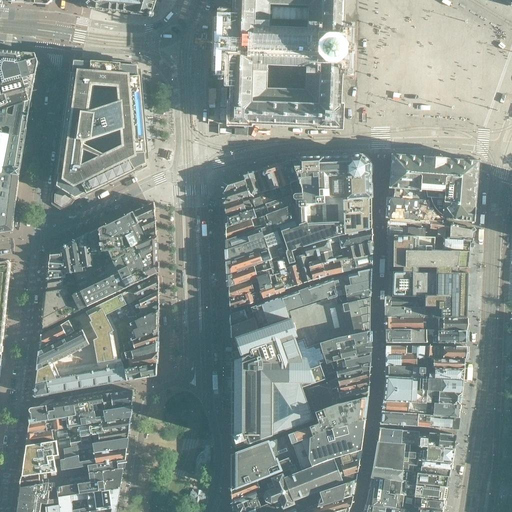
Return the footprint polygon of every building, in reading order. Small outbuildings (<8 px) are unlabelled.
[(82,0),(83,1),(85,1),(90,7),(90,8),(91,9),(92,9),(93,9),(93,7),(101,8),(101,9),(102,10),(124,12),(132,13),(132,14),(151,15),(155,0),(82,0)] [(317,131),(337,132),(342,132),(343,107),(341,107),(342,75),(352,75),(353,24),(344,24),(344,0),(232,0),(232,21),(222,21),(221,74),(231,75),(230,103),(228,103),(227,128),(252,129),(252,125),(263,125),(263,126),(307,128),(307,127),(317,127),(317,131)] [(0,110),(31,101),(38,62),(37,58),(36,59),(35,54),(34,53),(0,50),(0,110)] [(147,151),(140,78),(140,76),(139,76),(138,66),(121,65),(121,64),(119,63),(94,61),(94,62),(91,61),(91,62),(74,61),(73,73),(72,73),(72,76),(71,76),(66,113),(66,117),(58,172),(59,172),(58,174),(59,174),(57,186),(59,187),(56,191),(56,192),(55,194),(54,203),(61,207),(69,203),(71,200),(72,200),(74,197),(76,198),(87,193),(90,192),(90,193),(133,171),(135,170),(135,169),(146,163),(146,153),(146,151),(147,151)] [(20,168),(23,153),(26,130),(27,130),(27,129),(28,119),(31,101),(0,110),(0,233),(11,231),(12,231),(13,230),(14,217),(16,198),(19,176),(20,169),(21,169),(20,168)] [(169,145),(164,144),(161,156),(167,157),(169,145)] [(370,183),(370,177),(371,177),(371,175),(371,173),(370,165),(371,165),(371,163),(369,162),(363,157),(363,156),(362,155),(360,155),(360,156),(352,156),(350,156),(348,156),(348,157),(349,174),(350,174),(351,199),(372,198),(372,196),(371,184),(371,183),(370,183)] [(476,190),(477,186),(477,185),(477,184),(477,183),(477,178),(478,178),(478,177),(477,176),(478,171),(478,170),(478,169),(478,167),(479,165),(478,165),(478,162),(476,162),(476,161),(474,161),(471,161),(468,161),(467,160),(467,161),(462,161),(462,160),(460,160),(455,160),(455,159),(454,159),(454,160),(448,159),(448,158),(445,158),(445,159),(441,158),(430,157),(425,157),(423,156),(423,157),(417,157),(416,156),(416,157),(411,157),(411,156),(409,156),(404,156),(404,155),(403,155),(403,156),(397,155),(395,155),(392,155),(392,158),(389,188),(424,191),(430,191),(431,197),(431,199),(431,200),(432,203),(433,203),(433,205),(434,207),(435,208),(437,210),(439,212),(440,214),(442,215),(443,216),(445,216),(445,217),(448,218),(451,218),(462,221),(475,222),(475,213),(474,213),(475,210),(476,210),(476,208),(475,207),(476,202),(476,199),(476,197),(476,192),(477,192),(477,190),(476,190)] [(317,242),(372,229),(372,210),(372,201),(372,198),(351,199),(350,174),(349,174),(325,175),(324,157),(309,158),(300,159),(300,158),(297,158),(297,160),(292,161),(302,193),(302,196),(297,196),(294,197),(294,201),(297,203),(297,207),(299,207),(300,226),(299,226),(279,232),(286,253),(283,254),(288,266),(293,264),(296,263),(304,283),(312,280),(306,264),(301,248),(317,242)] [(349,174),(348,157),(342,157),(331,157),(331,158),(326,158),(326,157),(324,157),(325,175),(349,174)] [(302,193),(292,161),(291,161),(283,163),(293,195),(302,193)] [(293,195),(283,163),(282,163),(282,164),(275,166),(274,166),(280,185),(279,185),(283,199),(293,195)] [(280,185),(274,166),(273,166),(264,169),(263,170),(269,188),(268,189),(270,195),(272,202),(283,199),(279,185),(280,185)] [(269,188),(263,170),(253,173),(259,192),(258,192),(262,205),(272,202),(270,195),(265,197),(263,190),(268,189),(269,188)] [(259,192),(253,173),(244,176),(247,186),(225,193),(225,204),(242,199),(247,198),(250,196),(254,208),(262,205),(258,192),(259,192)] [(247,186),(244,176),(236,179),(225,183),(224,184),(224,185),(225,193),(247,186)] [(389,188),(389,197),(426,201),(424,191),(389,188)] [(254,208),(250,196),(247,198),(247,200),(242,201),(242,199),(225,204),(225,205),(226,216),(254,208)] [(426,201),(389,197),(388,219),(430,222),(435,219),(426,201)] [(283,254),(276,233),(279,232),(299,226),(290,198),(265,206),(266,211),(267,215),(264,216),(267,227),(227,240),(227,250),(228,262),(229,274),(229,275),(281,255),(283,254)] [(155,216),(154,212),(154,207),(154,206),(154,203),(151,204),(150,204),(150,205),(145,207),(144,207),(143,208),(142,208),(141,208),(134,212),(138,224),(154,216),(155,216)] [(250,221),(248,215),(258,212),(259,218),(264,216),(267,215),(265,206),(226,218),(225,218),(226,228),(250,221)] [(132,247),(124,230),(138,224),(134,212),(133,213),(133,212),(132,213),(124,217),(122,217),(114,221),(105,226),(104,226),(101,228),(99,229),(106,263),(106,265),(135,252),(132,247)] [(156,236),(155,230),(155,226),(154,216),(138,224),(124,230),(132,247),(156,236)] [(227,240),(267,227),(264,216),(259,218),(250,221),(226,228),(226,229),(227,240)] [(431,224),(437,221),(435,219),(430,222),(388,219),(388,218),(388,227),(428,229),(431,229),(431,224)] [(473,231),(472,229),(467,228),(466,228),(450,225),(450,224),(444,223),(437,221),(431,224),(431,229),(439,230),(439,234),(439,237),(441,238),(447,238),(472,239),(472,238),(473,231)] [(428,234),(428,229),(388,227),(387,227),(387,235),(419,237),(435,237),(439,237),(439,234),(428,234)] [(106,263),(99,229),(89,234),(95,265),(106,263)] [(319,254),(372,242),(372,241),(372,229),(317,242),(301,248),(306,264),(313,261),(312,258),(316,256),(316,259),(320,258),(319,254)] [(95,265),(89,234),(78,239),(84,267),(95,265)] [(467,302),(467,296),(468,288),(467,288),(467,281),(468,281),(468,280),(467,280),(468,274),(468,273),(452,273),(452,270),(452,268),(469,268),(470,259),(470,253),(470,252),(434,250),(434,252),(428,252),(428,246),(428,245),(427,244),(426,244),(426,243),(425,243),(424,243),(423,244),(422,244),(422,245),(422,246),(422,252),(418,252),(419,237),(387,235),(387,267),(398,267),(418,267),(418,265),(435,265),(435,270),(435,289),(418,289),(418,287),(386,287),(386,296),(424,297),(424,295),(418,295),(418,294),(427,294),(427,292),(433,292),(433,294),(436,294),(436,317),(436,318),(438,318),(467,318),(467,317),(466,317),(467,310),(467,309),(467,304),(467,302)] [(118,292),(157,273),(156,242),(156,236),(132,247),(135,252),(106,265),(106,263),(95,265),(84,267),(84,271),(75,273),(76,276),(75,277),(78,293),(73,296),(80,310),(87,306),(88,306),(97,302),(98,302),(106,297),(106,298),(107,297),(115,293),(116,293),(118,291),(118,292)] [(470,252),(472,239),(447,238),(447,247),(440,247),(441,238),(439,237),(435,237),(434,250),(470,252)] [(84,271),(84,267),(78,239),(78,240),(73,242),(70,244),(75,273),(84,271)] [(372,264),(372,254),(372,253),(371,253),(371,242),(372,242),(319,254),(320,258),(326,276),(345,271),(345,272),(346,271),(354,269),(354,270),(355,269),(362,267),(362,268),(363,267),(371,265),(371,266),(372,266),(372,265),(372,264)] [(76,276),(75,273),(70,244),(61,248),(63,259),(64,266),(65,271),(66,279),(75,277),(76,276)] [(63,259),(61,248),(53,252),(51,255),(51,259),(63,259)] [(302,284),(296,267),(294,268),(293,264),(288,266),(283,254),(281,255),(293,287),(302,284)] [(229,287),(267,272),(271,282),(275,293),(276,293),(278,292),(282,291),(284,290),(293,287),(281,255),(229,275),(228,275),(229,286),(229,287)] [(326,276),(320,258),(316,259),(316,256),(312,258),(313,261),(306,264),(312,280),(326,276)] [(64,266),(63,259),(51,259),(50,261),(50,267),(49,267),(50,267),(64,266)] [(3,339),(7,299),(7,298),(6,298),(6,291),(7,291),(8,291),(8,290),(10,266),(11,263),(10,262),(9,262),(9,261),(8,261),(8,260),(0,261),(0,354),(2,354),(3,344),(2,344),(2,339),(3,339)] [(418,280),(418,272),(418,269),(418,267),(398,267),(398,269),(398,272),(387,272),(386,280),(418,280)] [(287,311),(328,298),(328,299),(334,298),(337,297),(342,295),(371,288),(371,281),(371,280),(372,270),(364,271),(349,275),(349,274),(348,275),(333,279),(333,278),(333,279),(299,291),(298,291),(282,297),(282,296),(282,297),(256,306),(251,307),(252,308),(255,318),(259,329),(289,319),(287,311)] [(66,279),(65,271),(49,274),(47,283),(66,279)] [(259,287),(271,282),(267,272),(229,287),(230,298),(243,293),(249,291),(259,287)] [(127,304),(158,289),(158,276),(157,276),(135,287),(131,289),(122,294),(127,304)] [(80,310),(73,296),(78,293),(75,277),(66,279),(47,283),(48,283),(48,291),(47,291),(47,292),(46,292),(43,325),(46,327),(47,328),(80,310)] [(275,293),(271,282),(259,287),(263,298),(275,293)] [(263,298),(259,287),(249,291),(253,302),(256,300),(260,299),(260,298),(262,298),(263,298)] [(336,305),(370,296),(371,289),(371,288),(342,295),(343,299),(338,301),(337,297),(334,298),(336,305)] [(133,312),(141,308),(159,299),(158,291),(131,305),(133,312)] [(253,302),(249,291),(243,293),(247,304),(250,303),(253,302)] [(247,304),(243,293),(230,298),(228,298),(228,302),(230,301),(230,309),(247,304)] [(126,359),(124,349),(123,343),(132,340),(129,331),(133,329),(131,322),(127,323),(124,308),(123,306),(127,304),(122,294),(76,317),(68,320),(75,333),(80,330),(83,347),(38,370),(36,384),(47,382),(49,394),(62,392),(122,381),(127,381),(124,369),(122,360),(126,359)] [(370,331),(370,306),(370,298),(370,296),(336,305),(334,298),(328,299),(289,312),(297,338),(303,336),(304,338),(307,349),(340,338),(370,331)] [(424,307),(424,297),(386,296),(385,307),(424,307)] [(131,322),(159,310),(159,299),(141,308),(142,313),(135,316),(133,312),(131,305),(124,308),(127,323),(131,322)] [(431,317),(431,307),(424,307),(385,307),(385,317),(431,317)] [(252,308),(231,315),(231,326),(255,318),(252,308)] [(159,331),(159,310),(131,322),(133,329),(129,331),(132,340),(159,331)] [(433,342),(433,330),(438,330),(438,318),(436,318),(436,317),(431,317),(385,317),(386,330),(386,343),(433,342)] [(255,318),(231,326),(231,338),(259,329),(255,318)] [(466,329),(467,318),(438,318),(438,330),(466,330),(466,329)] [(40,351),(75,333),(68,320),(42,334),(41,334),(40,351)] [(38,370),(83,347),(80,330),(75,333),(40,351),(38,370)] [(465,338),(466,334),(465,334),(466,331),(466,330),(438,330),(433,330),(433,342),(465,342),(466,342),(466,341),(465,341),(465,337),(465,338)] [(159,331),(132,340),(123,343),(124,349),(131,348),(131,349),(158,342),(159,331)] [(314,421),(303,389),(326,380),(321,364),(327,362),(325,354),(344,348),(370,341),(370,331),(340,338),(307,349),(304,338),(271,348),(269,341),(251,347),(250,345),(232,351),(232,362),(232,368),(232,372),(232,379),(232,380),(231,380),(231,382),(232,382),(232,390),(232,393),(232,401),(232,411),(232,414),(232,422),(232,423),(232,424),(232,425),(232,443),(233,443),(234,447),(235,446),(236,448),(238,447),(314,421)] [(327,363),(370,352),(370,341),(344,348),(325,354),(327,362),(327,363)] [(158,352),(158,344),(158,342),(131,349),(131,348),(124,349),(126,359),(158,352)] [(386,346),(386,366),(424,367),(424,358),(425,346),(386,346)] [(434,358),(434,346),(425,346),(424,358),(434,358)] [(465,356),(465,347),(444,347),(434,346),(434,358),(465,359),(465,358),(463,358),(463,356),(465,356)] [(158,352),(126,359),(122,360),(124,369),(157,364),(158,352)] [(328,373),(337,371),(370,363),(370,352),(327,363),(328,364),(325,365),(328,373)] [(463,380),(464,368),(465,359),(434,358),(424,358),(424,367),(427,367),(433,367),(432,373),(427,373),(426,378),(463,380)] [(369,370),(370,363),(337,371),(338,378),(369,370)] [(157,376),(157,364),(124,369),(127,381),(157,376)] [(458,388),(458,383),(463,383),(463,380),(426,378),(427,373),(427,367),(424,367),(386,366),(386,367),(386,376),(385,382),(385,387),(385,391),(384,391),(384,392),(384,400),(383,401),(384,401),(424,404),(424,401),(425,389),(462,392),(462,389),(458,388)] [(369,386),(369,381),(369,370),(338,378),(330,380),(330,381),(308,391),(311,399),(329,395),(337,393),(369,386)] [(49,394),(47,382),(36,384),(35,396),(36,396),(49,394)] [(335,404),(368,396),(369,386),(337,393),(337,396),(330,398),(329,395),(311,399),(315,411),(335,404)] [(460,404),(462,392),(425,389),(424,401),(460,404)] [(132,400),(132,397),(133,391),(126,392),(126,390),(120,391),(121,393),(111,394),(103,396),(105,410),(131,406),(134,406),(134,401),(132,400)] [(129,428),(129,425),(130,417),(82,425),(81,414),(105,410),(103,396),(78,400),(53,404),(53,405),(47,406),(47,405),(33,407),(32,408),(30,422),(28,434),(26,445),(27,445),(25,455),(47,451),(56,450),(63,449),(65,458),(77,456),(76,449),(92,447),(93,450),(87,451),(88,455),(96,453),(126,449),(127,441),(127,439),(127,438),(79,446),(77,437),(129,428)] [(326,430),(365,420),(365,419),(365,418),(366,407),(367,408),(368,396),(335,404),(315,411),(319,423),(322,422),(322,424),(287,436),(290,444),(297,442),(296,440),(326,430)] [(459,417),(423,414),(424,404),(384,401),(382,411),(381,424),(387,424),(417,426),(429,427),(457,429),(459,417)] [(459,417),(460,404),(424,401),(424,404),(423,414),(459,417)] [(130,417),(130,413),(131,406),(105,410),(81,414),(82,425),(130,417)] [(361,450),(365,420),(326,430),(296,440),(297,442),(290,444),(293,454),(288,456),(289,459),(294,475),(331,458),(334,457),(361,450)] [(128,438),(128,435),(129,428),(77,437),(79,446),(127,438),(128,438)] [(418,445),(419,432),(380,428),(378,442),(418,445)] [(455,444),(456,435),(419,432),(418,445),(420,445),(454,448),(454,446),(453,446),(454,443),(455,444)] [(281,471),(278,463),(289,459),(288,456),(293,454),(290,444),(287,436),(240,452),(240,451),(235,453),(231,454),(231,490),(232,490),(256,480),(260,479),(281,471)] [(420,445),(418,445),(378,442),(376,454),(376,455),(374,467),(374,468),(410,472),(416,472),(417,465),(418,459),(420,445)] [(450,460),(452,449),(454,449),(454,448),(420,445),(418,459),(452,462),(452,461),(450,460)] [(60,470),(125,460),(125,459),(124,459),(125,456),(126,449),(96,453),(96,460),(88,461),(88,455),(77,456),(65,458),(24,465),(22,477),(47,473),(48,480),(49,480),(59,478),(60,470)] [(65,458),(63,449),(56,450),(57,455),(47,457),(47,451),(25,455),(24,465),(65,458)] [(359,458),(361,451),(361,450),(334,457),(336,465),(359,459),(359,458),(360,459),(360,458),(359,458)] [(294,501),(356,479),(356,478),(357,473),(357,472),(357,471),(339,476),(336,465),(334,466),(331,458),(294,475),(289,459),(278,463),(281,471),(260,479),(263,490),(260,497),(262,504),(267,506),(268,511),(281,511),(295,507),(294,501)] [(357,471),(359,459),(336,465),(339,476),(357,471)] [(449,468),(449,463),(452,463),(452,462),(418,459),(417,465),(451,469),(451,468),(449,468)] [(40,511),(41,506),(47,507),(59,506),(57,498),(120,488),(123,468),(125,460),(60,470),(59,478),(49,480),(48,485),(43,486),(21,486),(19,500),(17,511),(40,511)] [(449,476),(449,475),(448,475),(448,469),(450,470),(451,469),(417,465),(416,472),(410,472),(409,482),(447,486),(447,485),(449,477),(449,476)] [(409,482),(410,472),(374,468),(371,478),(372,478),(394,481),(409,482)] [(48,480),(47,473),(22,477),(21,486),(43,486),(42,481),(48,480)] [(444,507),(445,500),(392,494),(394,481),(372,478),(371,479),(366,504),(366,505),(407,509),(417,510),(417,507),(443,510),(443,509),(442,509),(443,506),(444,507)] [(302,511),(303,511),(353,496),(353,495),(356,481),(356,480),(356,479),(294,501),(295,507),(281,511),(302,511)] [(259,497),(256,490),(259,489),(256,480),(232,490),(232,506),(233,506),(257,498),(259,497)] [(445,500),(445,499),(444,499),(444,497),(445,497),(446,490),(445,489),(446,487),(447,488),(447,486),(409,482),(394,481),(392,494),(445,500)] [(57,498),(59,506),(59,507),(45,509),(45,511),(115,511),(116,508),(116,509),(119,493),(120,488),(119,488),(120,488),(57,498)] [(204,500),(205,494),(200,493),(200,491),(197,490),(197,493),(191,492),(190,498),(194,498),(194,500),(196,501),(195,502),(198,503),(198,501),(200,501),(200,499),(204,500)] [(302,511),(333,511),(350,507),(353,496),(303,511),(302,511)] [(257,498),(233,506),(232,511),(268,511),(267,506),(260,508),(257,498)]
